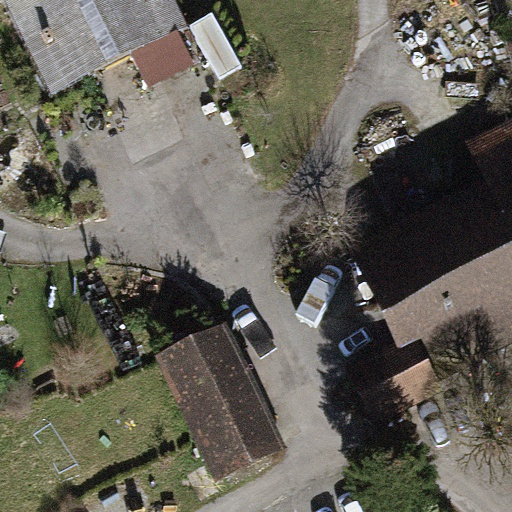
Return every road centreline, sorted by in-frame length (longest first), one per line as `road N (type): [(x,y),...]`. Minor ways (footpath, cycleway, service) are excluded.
road 1 (track): [(340,448),(219,245),(65,245),(0,226)]
road 2 (track): [(219,245),(288,203),(325,155),(364,72),(374,0)]
road 3 (track): [(475,511),(411,461),(340,448),(227,511)]
